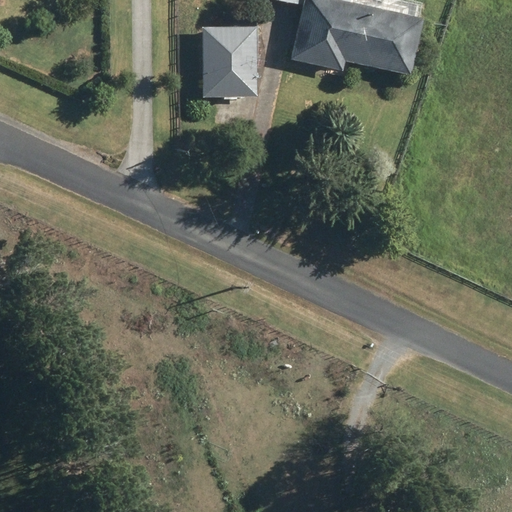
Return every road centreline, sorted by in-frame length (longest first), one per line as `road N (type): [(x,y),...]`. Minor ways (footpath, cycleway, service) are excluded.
road 1 (unclassified): [(0,164),(511,395)]
road 2 (unknown): [(139,227),(139,0)]
